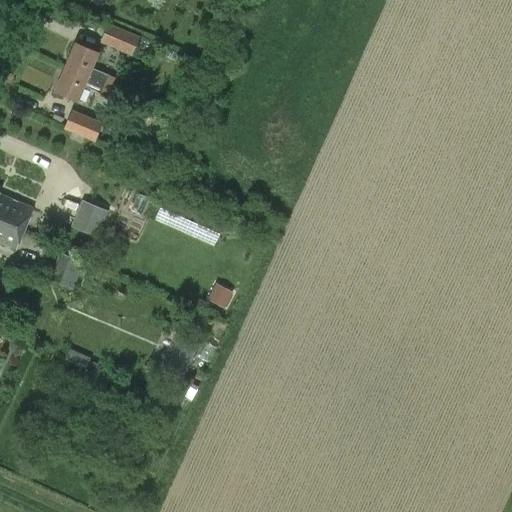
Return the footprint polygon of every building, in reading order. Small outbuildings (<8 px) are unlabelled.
[(139,39),(109,26),(102,43),(131,56),(139,39)] [(75,43),(65,68),(87,78),(111,87),(114,78),(91,69),(98,53),(75,43)] [(87,78),(65,68),(55,93),(77,103),(84,87),(107,97),(111,87),(87,78)] [(72,110),(64,129),(94,142),(102,123),(72,110)] [(0,219),(22,229),(30,210),(0,197),(0,219)] [(101,223),(77,214),(72,226),(96,236),(101,223)] [(0,243),(14,249),(22,229),(0,219),(0,243)] [(82,261),(63,254),(55,275),(73,283),(82,261)] [(229,296),(214,288),(209,298),(224,306),(229,296)] [(182,362),(191,341),(181,337),(171,358),(182,362)]
